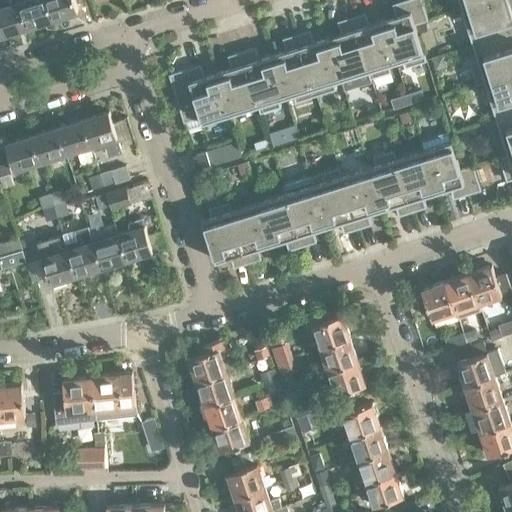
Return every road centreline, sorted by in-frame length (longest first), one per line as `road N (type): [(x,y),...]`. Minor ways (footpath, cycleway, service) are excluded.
road 1 (residential): [(458,511),(373,266)]
road 2 (residential): [(212,312),(134,65)]
road 3 (residential): [(0,479),(189,475)]
road 4 (residential): [(212,312),(373,266)]
road 5 (residential): [(189,475),(141,330)]
road 6 (residential): [(373,266),(511,221)]
road 7 (residential): [(0,349),(141,330)]
road 8 (residential): [(134,65),(0,108)]
road 9 (residential): [(0,74),(124,34)]
